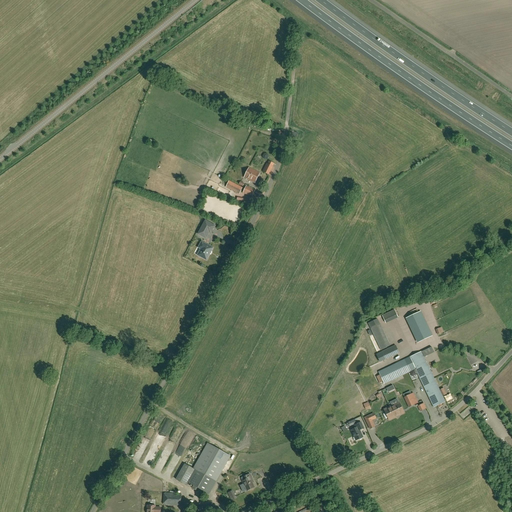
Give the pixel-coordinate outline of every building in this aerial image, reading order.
[(255,183),(260,173),(249,168),(244,177),(255,183)] [(239,194),(242,188),(229,181),(226,187),(239,194)] [(252,197),(255,190),(246,186),(243,193),(252,197)] [(211,234),(215,226),(205,221),(198,234),(206,238),(209,233),(211,234)] [(211,251),(213,248),(206,245),(206,244),(201,242),(198,248),(201,249),(197,255),(198,256),(199,257),(200,257),(201,257),(206,260),(210,254),(209,254),(211,251)] [(386,323),(398,318),(394,310),(382,316),(386,323)] [(432,336),(421,312),(407,318),(418,342),(432,336)] [(381,350),(390,345),(376,316),(367,320),(381,350)] [(385,359),(399,353),(395,345),(382,352),(385,359)] [(436,382),(423,356),(428,354),(426,350),(421,352),(410,358),(405,360),(405,359),(379,372),(384,384),(411,371),(415,369),(424,388),(433,407),(438,405),(439,407),(442,406),(441,404),(445,402),(442,396),(446,394),(443,388),(439,390),(436,382)] [(409,407),(414,404),(418,403),(413,393),(410,395),(404,397),(409,407)] [(389,420),(404,413),(399,402),(384,410),(389,420)] [(420,405),(422,411),(428,409),(426,403),(420,405)] [(365,422),(374,418),(372,413),(363,417),(365,422)] [(362,439),(362,438),(363,437),(360,430),(364,428),(361,422),(354,425),(355,428),(351,430),(356,440),(358,439),(359,440),(362,439)] [(189,482),(209,493),(230,456),(207,443),(193,469),(185,464),(176,479),(187,486),(189,482)] [(252,482),(253,481),(250,474),(245,476),(241,478),(243,481),(247,490),(254,487),(252,482)] [(181,506),(182,494),(165,493),(164,505),(181,506)]
